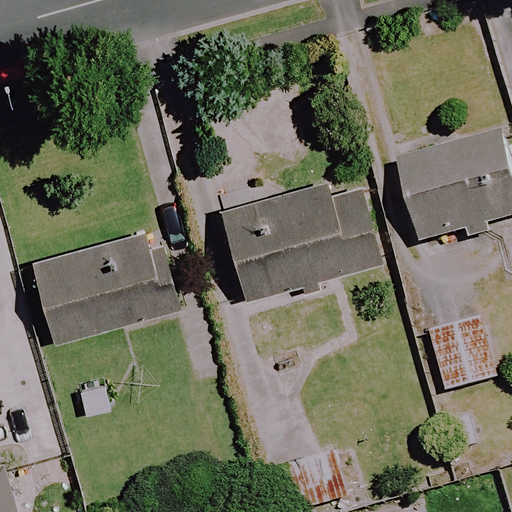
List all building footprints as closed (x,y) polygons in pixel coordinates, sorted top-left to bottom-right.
[(511,224),(511,187),(500,137),(400,161),(421,247),(511,224)] [(328,194),(326,186),(220,213),(243,303),(380,268),(359,186),(328,194)] [(31,264),(52,346),(173,315),(152,233),(31,264)] [(496,381),(480,320),(429,334),(445,394),(496,381)] [(104,380),(70,392),(80,423),(115,411),(104,380)] [(471,417),(441,427),(451,457),(481,448),(471,417)] [(290,511),(343,505),(336,452),(282,459),(288,511),(290,511)]
